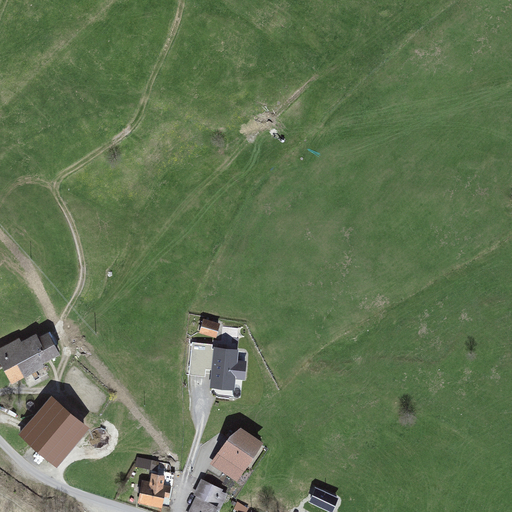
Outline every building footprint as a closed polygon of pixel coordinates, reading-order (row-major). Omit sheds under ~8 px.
[(213,341),(216,327),(199,322),(195,336),(213,341)] [(16,339),(0,346),(0,372),(7,386),(41,368),(39,364),(55,355),(44,335),(36,339),(34,335),(18,343),(16,339)] [(182,376),(212,385),(222,349),(191,341),(182,376)] [(81,430),(44,397),(9,435),(46,468),(81,430)] [(230,481),(259,447),(231,424),(210,450),(214,453),(207,462),(230,481)] [(135,464),(157,470),(159,461),(138,455),(135,464)] [(136,481),(134,504),(163,507),(165,486),(159,486),(160,473),(146,472),(145,482),(136,481)] [(213,511),(223,493),(200,481),(183,511),(213,511)]
